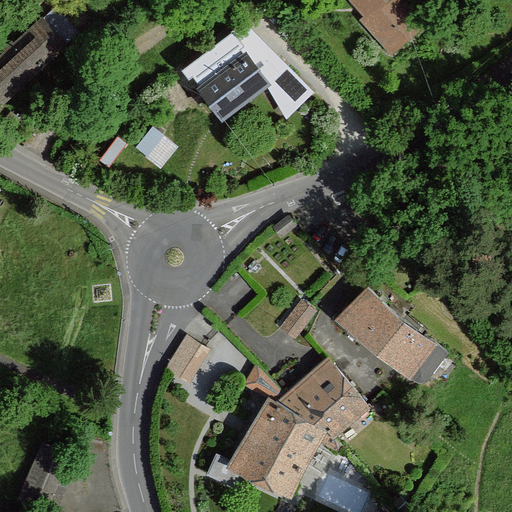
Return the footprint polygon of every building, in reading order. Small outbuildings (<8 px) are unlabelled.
[(41,0),(20,0),(31,11),(41,0)] [(363,0),(373,10),(385,0),(363,0)] [(423,23),(403,0),(385,0),(373,10),(365,18),(392,49),(423,23)] [(50,24),(46,20),(0,60),(0,94),(4,99),(75,34),(59,16),(50,24)] [(243,22),(226,36),(242,58),(258,46),(270,61),(277,57),(243,22)] [(209,82),(242,58),(226,36),(193,60),(209,82)] [(209,82),(204,87),(219,107),(262,75),(291,109),(310,91),(277,57),(270,61),(258,46),(242,58),(209,82)] [(157,122),(141,143),(165,162),(181,140),(157,122)] [(297,223),(292,216),(277,228),(283,235),(297,223)] [(370,287),(339,319),(411,375),(437,341),(403,317),(370,287)] [(315,313),(302,302),(284,325),(297,335),(315,313)] [(210,348),(188,334),(167,367),(190,381),(210,348)] [(450,351),(437,341),(411,375),(417,380),(422,381),(428,380),(450,351)] [(289,404),(294,399),(260,363),(248,384),(278,400),(289,404)] [(294,399),(289,404),(306,424),(317,415),(352,385),(335,363),(294,399)] [(368,405),(352,385),(317,415),(333,435),(368,405)] [(278,400),(239,465),(292,491),(322,439),(306,424),(289,404),(278,400)] [(341,445),(333,435),(317,415),(306,424),(322,439),(339,449),(341,445)] [(50,425),(16,500),(42,511),(44,511),(78,438),(50,425)]
